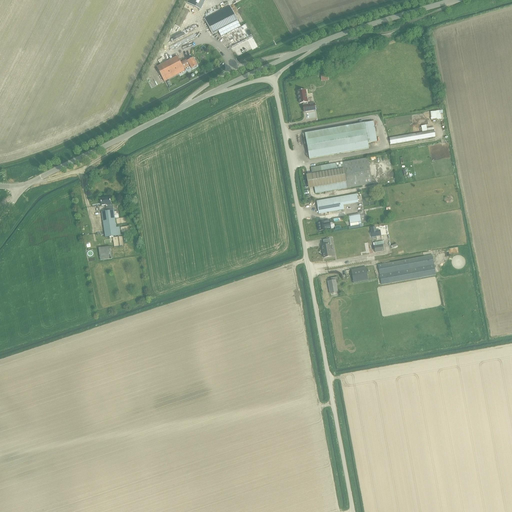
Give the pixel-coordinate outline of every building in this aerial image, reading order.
[(188,0),(187,3),(200,10),(205,0),(188,0)] [(229,6),(204,19),(212,34),(218,31),(221,37),(240,26),(229,6)] [(187,60),(181,63),(177,56),(157,67),(164,81),(185,71),(184,69),(190,66),(192,69),(197,66),(193,58),(188,61),(187,60)] [(306,90),(298,92),(300,104),(303,104),(304,106),(303,106),(304,112),(315,111),(314,104),(308,105),(308,103),(306,90)] [(442,111),(430,112),(431,121),(443,119),(442,111)] [(364,123),(367,143),(376,141),(373,122),(364,123)] [(368,149),(367,143),(364,123),(305,134),(309,159),(368,149)] [(391,145),(435,137),(434,130),(390,138),(391,145)] [(368,158),(311,168),(315,194),(372,184),(368,158)] [(353,195),(317,201),(319,214),(322,213),(322,215),(329,214),(328,212),(344,210),(343,206),(355,203),(353,195)] [(113,237),(120,235),(119,227),(116,228),(113,205),(111,205),(110,198),(101,199),(102,206),(106,205),(107,211),(102,212),(105,232),(105,238),(113,237)] [(350,226),(361,224),(359,215),(349,217),(350,226)] [(328,221),(317,223),(319,231),(327,230),(331,229),(330,224),(328,224),(328,221)] [(381,235),(380,230),(376,231),(375,227),(371,228),(372,237),(381,235)] [(324,246),(321,246),(324,258),(332,256),(330,245),(331,244),(330,239),(323,240),(324,246)] [(382,245),(374,246),(375,253),(384,251),(382,245)] [(112,259),(112,258),(110,247),(99,248),(99,254),(100,260),(112,259)] [(381,285),(436,275),(435,273),(432,255),(378,265),(381,285)] [(366,267),(351,270),(352,278),(353,283),(368,280),(366,267)] [(336,280),(338,280),(337,277),(331,278),(331,281),(328,282),(330,294),(338,293),(336,280)]
